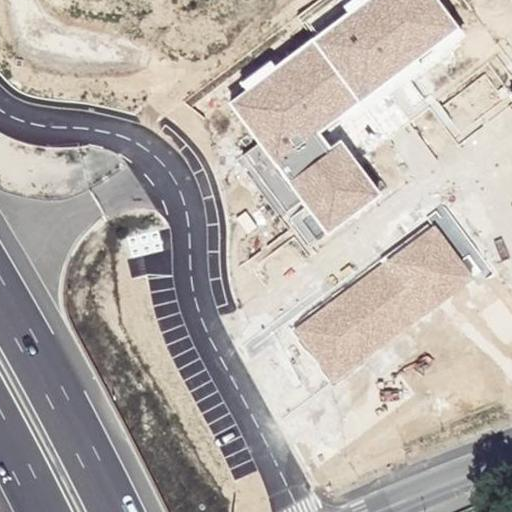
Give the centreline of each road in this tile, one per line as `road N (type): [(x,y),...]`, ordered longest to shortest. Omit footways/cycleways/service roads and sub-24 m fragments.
road 1 (motorway): [(112,511),(0,303)]
road 2 (unknown): [(0,248),(29,229),(179,188)]
road 3 (unknown): [(154,153),(62,177),(0,177)]
road 4 (primary): [(511,462),(376,511)]
